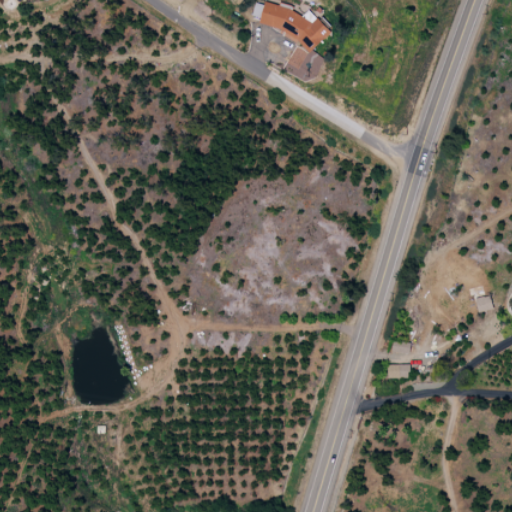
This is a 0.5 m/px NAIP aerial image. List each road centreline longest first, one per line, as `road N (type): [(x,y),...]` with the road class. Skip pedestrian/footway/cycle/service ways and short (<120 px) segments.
road 1 (residential): [(474,0),(312,511)]
road 2 (residential): [(154,0),(416,164)]
